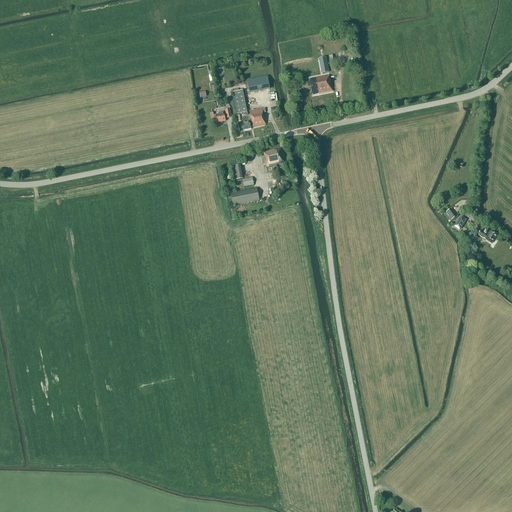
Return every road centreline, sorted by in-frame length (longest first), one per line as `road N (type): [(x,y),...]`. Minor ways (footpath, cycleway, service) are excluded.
road 1 (tertiary): [(375,511),(340,333),(315,128)]
road 2 (tertiary): [(0,183),(33,184),(315,128)]
road 3 (tertiary): [(315,128),(471,95),(511,66)]
